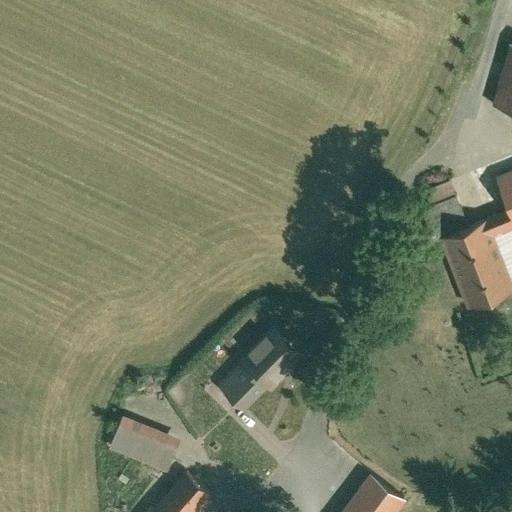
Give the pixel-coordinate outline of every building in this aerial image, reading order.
[(511,28),(511,29),(495,91),(511,95),(511,28)] [(511,170),(497,177),(509,208),(511,215),(511,170)] [(469,224),(451,179),(426,189),(432,202),(422,206),(434,237),(443,234),(469,224)] [(511,222),(511,215),(509,208),(469,224),(443,234),(470,302),(511,285),(511,223),(511,222)] [(301,349),(276,325),(219,382),(244,406),(267,383),(271,387),(285,373),(281,369),(301,349)] [(127,400),(113,434),(171,457),(185,422),(127,400)] [(387,511),(409,483),(372,456),(330,511),(387,511)] [(157,492),(139,511),(189,511),(216,483),(188,458),(157,492)]
